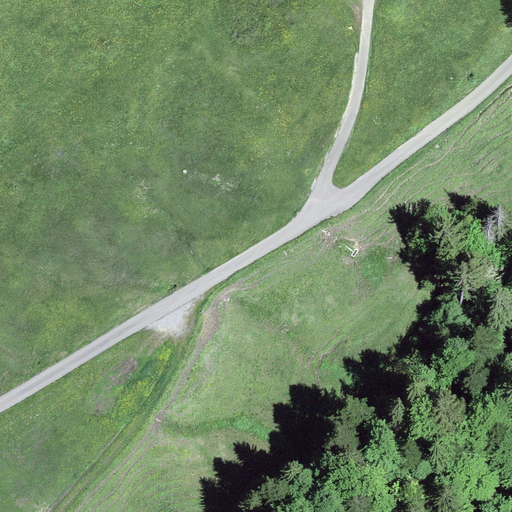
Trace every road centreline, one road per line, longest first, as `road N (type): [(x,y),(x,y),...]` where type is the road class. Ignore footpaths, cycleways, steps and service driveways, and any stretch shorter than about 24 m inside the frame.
road 1 (track): [(0,404),(314,216),(511,63)]
road 2 (track): [(173,302),(175,353),(165,373),(54,511)]
road 3 (track): [(368,0),(354,110),(314,216)]
